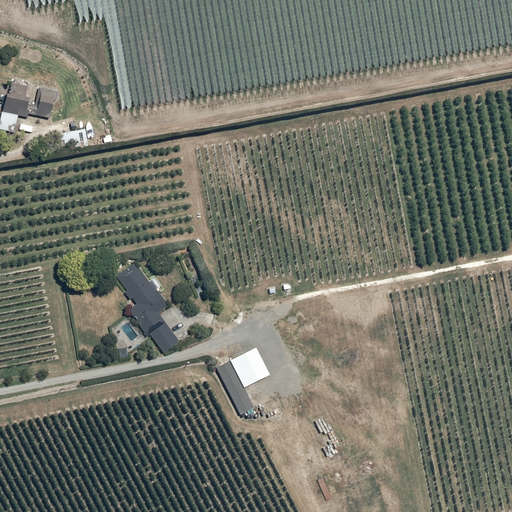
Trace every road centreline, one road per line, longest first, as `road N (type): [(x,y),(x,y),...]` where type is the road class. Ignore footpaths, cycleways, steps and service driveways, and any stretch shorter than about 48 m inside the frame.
road 1 (track): [(511,63),(159,131),(128,129),(114,121),(95,0)]
road 2 (track): [(0,158),(42,135),(124,127)]
